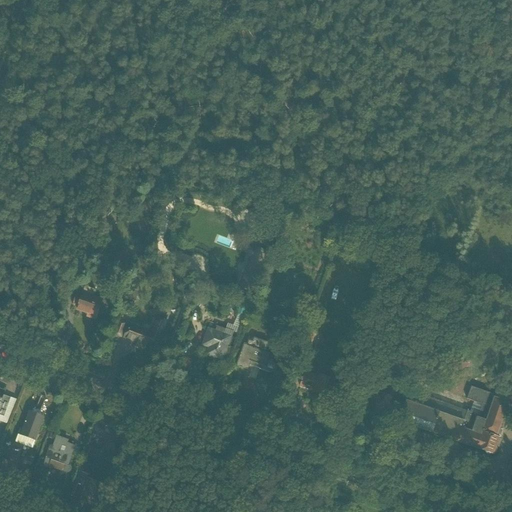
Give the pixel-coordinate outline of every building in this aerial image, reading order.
[(205,262),(215,261),(213,246),(203,247),(205,262)] [(72,312),(100,322),(107,302),(79,293),(72,312)] [(133,336),(160,345),(168,322),(141,312),(133,336)] [(205,357),(227,364),(236,337),(207,328),(202,346),(208,348),(205,357)] [(246,336),(237,367),(249,371),(251,367),(269,373),(275,355),(267,353),(270,343),(246,336)] [(313,392),(332,399),(338,382),(319,375),(313,392)] [(0,418),(8,421),(15,400),(0,394),(0,418)] [(374,415),(388,419),(394,400),(375,394),(372,402),(378,404),(374,415)] [(436,433),(495,449),(509,399),(493,394),(488,412),(439,399),(437,407),(443,409),(436,433)] [(19,438),(35,444),(46,418),(29,411),(19,438)] [(44,465),(69,473),(78,445),(52,437),(44,465)] [(77,475),(108,486),(117,462),(86,451),(77,475)]
